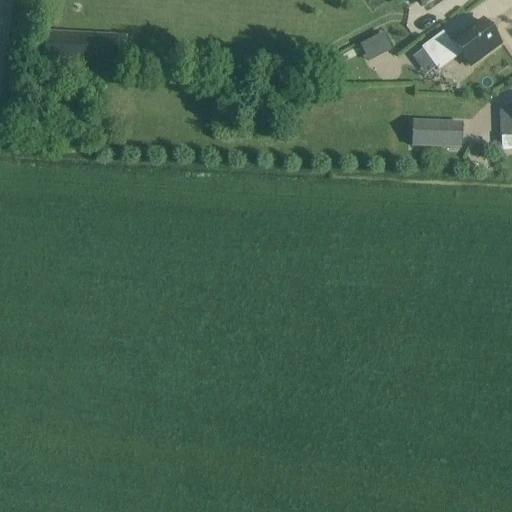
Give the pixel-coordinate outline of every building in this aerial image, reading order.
[(424,49),(439,70),(461,54),(471,65),(500,45),(483,22),(451,46),(443,35),(424,49)] [(46,34),(45,64),(101,66),(116,67),(117,37),(52,34),(46,34)] [(387,36),(372,40),(378,63),(393,59),(387,36)] [(133,57),(132,66),(152,66),(152,57),(133,57)] [(311,110),(312,95),(303,95),(301,110),(311,110)] [(511,111),(499,112),(500,138),(501,138),(506,138),(511,137),(511,111)] [(414,123),(413,146),(460,148),(461,125),(414,123)]
